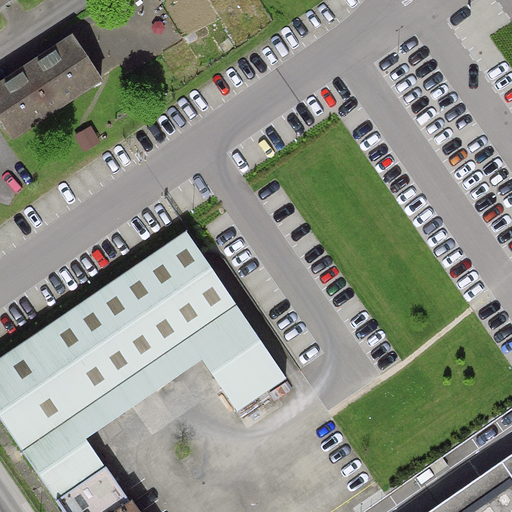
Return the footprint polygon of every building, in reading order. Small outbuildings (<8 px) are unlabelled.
[(0,81),(0,119),(13,139),(103,81),(72,34),(0,81)] [(100,142),(91,126),(74,135),(83,152),(100,142)] [(287,379),(186,230),(0,357),(0,415),(56,500),(105,467),(86,439),(202,360),(237,411),(287,379)] [(511,511),(511,456),(430,511),(511,511)] [(113,511),(130,501),(106,466),(105,467),(56,500),(63,511),(113,511)] [(140,511),(132,500),(130,501),(113,511),(140,511)]
